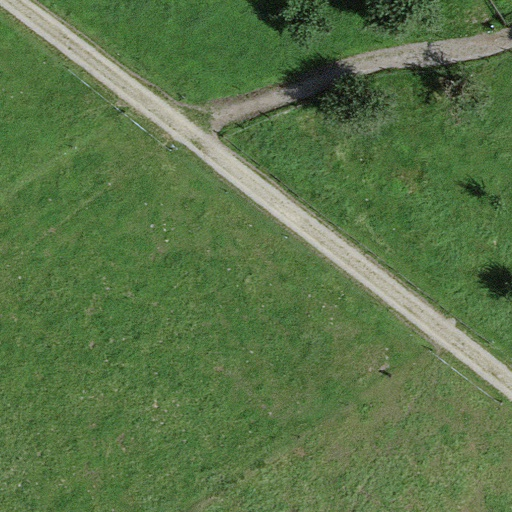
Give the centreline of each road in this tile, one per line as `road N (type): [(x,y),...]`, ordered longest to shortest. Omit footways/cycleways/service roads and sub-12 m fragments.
road 1 (track): [(8,0),(511,391)]
road 2 (track): [(511,38),(373,61),(204,119),(186,138)]
